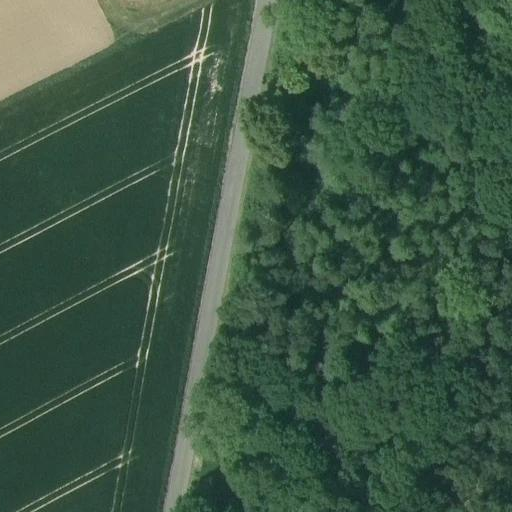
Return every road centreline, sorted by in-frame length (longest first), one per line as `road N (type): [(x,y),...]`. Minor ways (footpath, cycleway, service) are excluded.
road 1 (unclassified): [(175,511),(269,0)]
road 2 (track): [(174,0),(0,93)]
